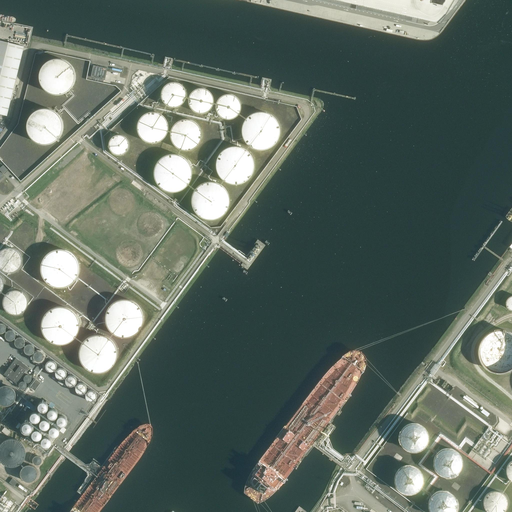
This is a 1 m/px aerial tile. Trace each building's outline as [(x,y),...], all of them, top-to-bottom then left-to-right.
[(24,46),(0,40),(0,114),(7,116),(24,46)] [(49,61),(45,63),(42,67),(40,71),(39,75),(39,80),(41,85),(44,88),(47,91),(51,94),(56,94),(61,94),(65,93),(69,90),(72,86),(74,82),(75,78),(75,73),(73,69),(71,65),(67,62),(63,60),(58,59),(54,59),(49,61)] [(105,80),(107,68),(93,65),(90,77),(105,80)] [(183,86),(182,85),(181,85),(180,84),(179,83),(178,83),(177,83),(176,82),(175,82),(174,82),(173,82),(172,82),(171,82),(170,83),(169,83),(168,83),(167,84),(166,85),(165,85),(164,86),(163,87),(163,88),(162,89),(162,90),(161,91),(161,92),(161,93),(161,94),(161,95),(161,96),(161,97),(161,98),(162,99),(162,100),(163,101),(163,102),(164,103),(165,104),(166,105),(167,105),(167,106),(168,106),(169,106),(170,107),(171,107),(172,107),(173,107),(174,107),(175,107),(176,107),(177,107),(178,106),(179,106),(180,106),(180,105),(181,105),(182,104),(183,103),(184,102),(184,101),(185,100),(185,99),(186,98),(186,97),(186,96),(186,95),(186,94),(186,93),(186,92),(186,91),(185,91),(185,90),(185,89),(184,88),(184,87),(183,87),(183,86)] [(211,94),(211,93),(210,92),(209,91),(208,90),(207,90),(207,89),(206,89),(205,89),(204,88),(203,88),(202,88),(201,88),(200,88),(199,88),(198,88),(197,88),(196,89),(195,89),(194,90),(193,90),(192,91),(192,92),(191,92),(190,93),(190,94),(189,95),(189,96),(189,97),(188,98),(188,99),(188,100),(188,101),(188,102),(188,103),(189,104),(189,105),(189,106),(190,107),(190,108),(191,108),(191,109),(192,110),(193,110),(194,111),(195,112),(196,112),(197,113),(198,113),(199,113),(200,113),(201,113),(202,113),(203,113),(204,113),(205,113),(205,112),(206,112),(207,111),(208,111),(209,110),(210,109),(211,108),(211,107),(212,107),(212,106),(213,105),(213,104),(213,103),(213,102),(213,101),(213,100),(213,99),(213,98),(213,97),(213,96),(212,96),(212,95),(211,94)] [(240,112),(240,111),(240,110),(241,109),(241,108),(241,107),(241,106),(241,105),(240,104),(240,103),(240,102),(239,101),(239,100),(238,99),(238,98),(237,97),(236,97),(235,96),(234,96),(234,95),(233,95),(232,94),(231,94),(230,94),(229,94),(228,94),(227,94),(226,94),(225,94),(224,95),(223,95),(222,95),(221,96),(220,97),(219,97),(219,98),(218,99),(217,100),(217,101),(216,101),(216,102),(216,103),(216,104),(215,105),(215,106),(215,107),(216,108),(216,109),(216,110),(216,111),(217,112),(217,113),(218,114),(219,115),(219,116),(220,116),(221,117),(222,117),(223,118),(224,119),(225,119),(226,119),(227,119),(228,119),(230,119),(231,119),(232,119),(232,118),(233,118),(234,118),(235,117),(236,116),(237,116),(238,115),(238,114),(239,113),(239,112),(240,112)] [(96,97),(91,102),(93,104),(91,106),(94,110),(93,111),(91,109),(92,111),(91,112),(94,115),(109,102),(103,95),(98,99),(96,97)] [(37,110),(33,113),(30,116),(28,121),(27,126),(27,130),(28,133),(31,137),(32,139),(36,142),(39,143),(43,144),(48,144),(52,143),(56,140),(59,137),(61,133),(63,129),(63,123),(61,119),(59,115),(56,112),(50,109),(43,108),(37,110)] [(279,127),(279,126),(279,125),(278,123),(278,122),(277,121),(277,120),(276,119),(275,118),(274,117),(273,116),(272,115),(271,115),(270,114),(269,114),(268,113),(267,113),(266,112),(265,112),(264,112),(263,112),(262,111),(260,111),(259,111),(258,112),(257,112),(256,112),(255,112),(254,113),(253,113),(252,114),(251,114),(250,115),(249,115),(248,116),(247,117),(246,118),(246,119),(245,120),(244,121),(244,122),(243,123),(243,124),(242,125),(242,126),(242,127),(242,128),(241,129),(241,130),(241,131),(242,133),(242,134),(242,135),(242,136),(243,137),(243,138),(243,139),(244,140),(245,141),(245,142),(246,143),(247,144),(248,145),(249,146),(250,147),(251,147),(252,148),(253,148),(254,149),(256,149),(257,149),(258,149),(259,150),(260,150),(261,150),(262,150),(264,149),(265,149),(266,149),(267,149),(268,148),(269,148),(270,147),(271,147),(272,146),(273,145),(274,145),(275,144),(275,143),(276,142),(277,141),(277,140),(278,139),(278,138),(279,137),(279,136),(279,135),(280,134),(280,132),(280,131),(280,130),(280,129),(280,128),(279,127)] [(137,124),(137,125),(137,126),(137,127),(137,128),(137,129),(137,130),(137,131),(138,132),(138,133),(138,134),(139,135),(139,136),(140,137),(141,137),(141,138),(142,139),(143,140),(144,140),(144,141),(145,141),(146,142),(147,142),(148,142),(149,143),(150,143),(151,143),(152,143),(153,143),(154,143),(155,143),(156,142),(157,142),(158,142),(159,141),(160,141),(161,140),(162,140),(163,139),(164,138),(165,137),(166,136),(166,135),(167,134),(167,133),(167,132),(168,131),(168,130),(168,129),(168,128),(168,127),(168,126),(168,125),(168,124),(168,123),(167,122),(167,121),(166,120),(166,119),(165,118),(164,117),(163,116),(163,115),(162,115),(161,114),(160,114),(159,113),(158,113),(157,112),(156,112),(155,112),(154,112),(153,112),(152,112),(151,112),(150,112),(149,112),(148,112),(147,113),(146,113),(145,113),(144,114),(143,115),(142,116),(141,117),(140,117),(140,118),(139,119),(139,120),(138,121),(138,122),(137,123),(137,124)] [(199,127),(198,126),(198,125),(197,124),(196,123),(195,122),(194,122),(193,121),(192,121),(191,120),(190,120),(189,120),(188,119),(187,119),(186,119),(185,119),(184,119),(183,119),(182,120),(181,120),(180,120),(179,121),(178,121),(177,122),(176,123),(175,123),(174,124),(173,125),(173,126),(172,127),(172,128),(171,129),(171,130),(170,131),(170,132),(170,133),(170,134),(170,135),(170,136),(170,137),(170,138),(171,139),(171,140),(171,141),(172,142),(173,143),(173,144),(174,145),(175,146),(175,147),(176,147),(177,148),(178,148),(179,149),(180,149),(181,150),(182,150),(183,150),(185,150),(186,150),(187,150),(188,150),(189,150),(190,150),(191,149),(192,149),(193,148),(194,148),(195,147),(196,147),(197,146),(197,145),(198,144),(199,143),(199,142),(200,141),(200,140),(201,139),(201,138),(201,137),(201,136),(201,135),(201,134),(201,133),(201,132),(201,131),(200,129),(200,128),(199,127)] [(129,145),(129,144),(129,143),(129,142),(128,142),(128,141),(128,140),(127,139),(127,138),(126,138),(125,137),(125,136),(124,136),(123,136),(122,135),(121,135),(120,135),(119,135),(118,135),(117,135),(116,135),(115,135),(114,136),(113,136),(113,137),(112,137),(111,138),(111,139),(110,139),(110,140),(109,141),(109,142),(109,143),(109,144),(109,145),(109,146),(109,147),(109,148),(110,149),(110,150),(111,151),(112,152),(113,153),(114,154),(115,154),(116,154),(117,155),(118,155),(119,155),(120,155),(121,154),(122,154),(123,154),(124,153),(125,153),(125,152),(126,152),(127,151),(127,150),(128,150),(128,149),(128,148),(129,147),(129,146),(129,145)] [(218,156),(217,157),(217,158),(216,159),(216,161),(216,162),(216,163),(216,164),(216,165),(216,166),(216,167),(216,168),(216,170),(216,171),(217,172),(217,173),(218,174),(218,175),(219,176),(220,177),(220,178),(221,178),(222,179),(223,180),(224,181),(225,181),(226,182),(227,182),(228,183),(229,183),(230,183),(231,184),(232,184),(233,184),(234,184),(235,184),(237,184),(238,184),(239,184),(240,183),(241,183),(242,183),(243,182),(244,182),(245,181),(246,181),(247,180),(248,179),(249,178),(249,177),(250,177),(251,176),(251,175),(252,174),(252,173),(253,172),(253,171),(253,169),(254,168),(254,167),(254,166),(254,165),(254,164),(254,163),(254,162),(253,160),(253,159),(253,158),(252,157),(252,156),(251,155),(251,154),(250,153),(249,152),(248,152),(248,151),(247,150),(246,149),(245,149),(244,148),(243,148),(242,147),(241,147),(240,147),(239,146),(238,146),(236,146),(235,146),(234,146),(233,146),(232,146),(231,146),(230,147),(229,147),(228,147),(226,148),(225,148),(224,149),(223,150),(222,151),(221,152),(220,153),(219,154),(218,155),(218,156)] [(176,192),(178,191),(179,191),(180,191),(181,190),(182,190),(183,189),(184,188),(185,188),(186,187),(187,186),(187,185),(188,184),(189,183),(190,182),(190,181),(191,180),(191,179),(191,178),(192,176),(192,175),(192,174),(192,173),(192,172),(192,170),(192,169),(191,168),(191,167),(191,166),(190,165),(189,164),(189,163),(188,162),(187,161),(187,160),(186,159),(185,158),(184,157),(183,157),(182,156),(181,156),(180,155),(179,155),(178,154),(176,154),(175,154),(174,154),(173,154),(172,154),(170,154),(169,154),(168,154),(167,155),(166,155),(165,156),(164,156),(163,157),(162,157),(161,158),(160,159),(159,160),(158,161),(157,162),(157,163),(156,164),(155,165),(155,166),(155,167),(154,168),(154,169),(154,170),(154,172),(154,173),(154,174),(154,175),(154,176),(154,178),(155,179),(155,180),(155,181),(156,182),(157,183),(157,184),(158,185),(159,186),(160,187),(161,188),(162,188),(163,189),(164,190),(165,190),(166,191),(167,191),(168,191),(169,192),(170,192),(172,192),(173,192),(174,192),(175,192),(176,192)] [(228,194),(228,193),(227,192),(227,191),(226,190),(225,189),(225,188),(224,187),(223,186),(222,185),(221,185),(220,184),(219,184),(218,183),(217,183),(216,182),(215,182),(214,182),(213,182),(211,181),(210,181),(209,181),(208,182),(207,182),(206,182),(205,182),(204,183),(202,183),(201,184),(200,184),(199,185),(198,186),(197,187),(196,188),(195,189),(195,190),(194,191),(193,192),(193,193),(192,194),(192,195),(192,196),(192,197),(191,198),(191,199),(191,200),(191,202),(191,203),(191,204),(192,205),(192,206),(192,207),(193,208),(193,209),(194,210),(195,211),(195,212),(196,213),(197,214),(198,215),(199,216),(200,217),(201,217),(202,218),(203,218),(205,219),(206,219),(207,219),(208,219),(209,219),(210,219),(211,219),(213,219),(214,219),(215,219),(216,219),(217,218),(218,218),(219,217),(220,217),(221,216),(222,215),(223,215),(224,214),(225,213),(225,212),(226,211),(227,210),(227,209),(228,208),(228,207),(229,206),(229,205),(229,204),(229,203),(229,202),(229,200),(229,199),(229,198),(229,197),(229,196),(229,195),(228,194)] [(159,234),(160,233),(161,232),(161,231),(162,230),(162,229),(162,228),(163,227),(163,226),(163,225),(163,224),(163,223),(162,222),(162,221),(162,220),(161,219),(161,218),(160,217),(159,216),(159,215),(158,215),(157,214),(156,214),(155,213),(154,213),(153,212),(152,212),(151,212),(150,212),(149,212),(148,212),(147,212),(146,213),(145,213),(144,214),(143,214),(143,215),(142,215),(141,216),(140,216),(140,217),(139,218),(139,219),(138,220),(138,221),(138,222),(137,222),(137,223),(137,224),(137,225),(137,226),(138,227),(138,228),(138,229),(138,230),(139,231),(139,232),(140,232),(140,233),(141,234),(142,235),(143,235),(143,236),(144,236),(145,237),(146,237),(147,237),(148,237),(149,238),(150,238),(151,238),(152,237),(153,237),(154,237),(155,237),(155,236),(156,236),(157,235),(158,235),(159,234)] [(139,245),(138,244),(137,243),(136,243),(135,242),(134,242),(134,241),(133,241),(132,241),(131,241),(130,241),(129,241),(128,241),(127,241),(126,241),(125,241),(124,242),(123,242),(122,243),(121,243),(120,244),(120,245),(119,246),(118,247),(118,248),(117,249),(117,250),(117,251),(117,252),(116,252),(116,253),(116,254),(117,255),(117,256),(117,257),(117,258),(118,259),(118,260),(119,260),(119,261),(120,262),(120,263),(121,263),(122,264),(123,264),(124,265),(125,265),(126,266),(127,266),(128,266),(129,266),(130,266),(131,266),(132,266),(133,266),(134,265),(135,265),(136,264),(137,264),(138,263),(138,262),(139,262),(140,261),(140,260),(141,259),(141,258),(141,257),(142,257),(142,256),(142,255),(142,254),(142,253),(142,252),(142,251),(142,250),(141,249),(141,248),(141,247),(140,247),(140,246),(139,245)] [(15,271),(16,271),(17,270),(18,269),(19,268),(20,267),(20,266),(21,265),(21,264),(22,263),(22,262),(22,261),(22,260),(22,259),(22,258),(22,257),(21,256),(21,255),(20,254),(20,253),(19,252),(18,251),(18,250),(17,250),(16,249),(15,249),(14,248),(13,248),(12,247),(11,247),(10,247),(9,247),(8,247),(7,247),(6,247),(5,248),(4,248),(3,249),(2,249),(1,250),(0,251),(0,268),(1,269),(1,270),(2,270),(3,271),(4,271),(4,272),(5,272),(6,272),(7,272),(8,272),(9,273),(10,273),(11,272),(12,272),(13,272),(14,271),(15,271)] [(65,250),(64,249),(62,249),(61,249),(60,249),(59,249),(58,249),(57,249),(56,250),(55,250),(54,250),(52,251),(51,251),(50,251),(49,252),(49,253),(48,253),(47,254),(46,255),(45,256),(45,257),(44,258),(43,258),(43,259),(42,260),(42,262),(41,263),(41,264),(41,265),(41,266),(41,267),(41,268),(41,269),(41,270),(41,272),(41,273),(42,274),(42,275),(42,276),(43,277),(43,278),(44,279),(45,280),(45,281),(46,281),(47,282),(48,283),(49,284),(50,284),(51,285),(52,285),(53,286),(54,286),(55,286),(56,287),(57,287),(58,287),(59,287),(60,287),(61,287),(63,287),(64,287),(65,286),(66,286),(67,286),(68,285),(69,285),(70,284),(71,283),(72,283),(73,282),(73,281),(74,280),(75,280),(76,279),(76,278),(77,277),(77,276),(78,275),(78,274),(78,272),(78,271),(79,270),(79,269),(79,268),(79,267),(79,266),(78,265),(78,264),(78,262),(77,261),(77,260),(77,259),(76,258),(75,257),(75,256),(74,256),(73,255),(72,254),(72,253),(71,253),(70,252),(69,251),(68,251),(67,250),(66,250),(65,250)] [(28,305),(28,304),(28,303),(28,302),(28,301),(28,300),(27,299),(27,298),(27,297),(26,296),(26,295),(25,294),(24,293),(23,292),(22,292),(22,291),(21,291),(20,290),(19,290),(18,290),(17,290),(16,289),(15,289),(14,289),(13,290),(12,290),(11,290),(10,290),(9,291),(8,291),(8,292),(7,293),(6,293),(6,294),(5,295),(4,296),(4,297),(3,298),(3,299),(3,300),(3,301),(3,302),(3,303),(3,304),(3,305),(4,306),(4,307),(4,308),(5,309),(5,310),(6,310),(7,311),(7,312),(8,312),(9,313),(10,313),(11,314),(12,314),(13,314),(14,314),(15,314),(16,314),(17,314),(18,314),(19,314),(20,314),(20,313),(21,313),(22,312),(23,312),(24,311),(25,310),(26,309),(26,308),(27,307),(27,306),(27,305),(28,305)] [(143,320),(143,319),(143,317),(143,316),(143,315),(143,314),(143,313),(142,312),(142,311),(141,310),(141,309),(140,308),(140,307),(139,306),(138,305),(137,304),(136,303),(135,302),(134,301),(133,301),(132,300),(130,300),(129,300),(128,299),(127,299),(126,299),(125,299),(124,299),(123,299),(121,299),(120,299),(119,300),(118,300),(117,300),(116,301),(115,301),(114,302),(113,303),(112,303),(111,304),(110,305),(110,306),(109,307),(108,308),(108,309),(107,310),(107,311),(106,312),(106,313),(105,314),(105,315),(105,316),(105,317),(105,318),(105,320),(105,321),(105,322),(106,323),(106,324),(106,325),(107,326),(107,327),(108,328),(109,329),(109,330),(110,331),(111,332),(112,333),(113,333),(114,334),(115,335),(116,335),(117,336),(118,336),(119,336),(120,337),(121,337),(122,337),(123,337),(125,337),(126,337),(127,337),(128,337),(129,336),(130,336),(131,336),(132,335),(133,335),(134,334),(135,333),(136,333),(137,332),(138,331),(139,330),(139,329),(140,328),(141,327),(141,326),(142,325),(142,324),(143,323),(143,322),(143,321),(143,320)] [(73,311),(72,310),(71,310),(70,309),(69,308),(68,308),(67,307),(66,307),(64,307),(63,306),(62,306),(61,306),(60,306),(59,306),(57,306),(56,307),(55,307),(54,307),(53,308),(52,308),(51,309),(50,309),(49,310),(48,311),(47,311),(46,312),(45,313),(45,314),(44,315),(44,316),(43,317),(43,318),(42,319),(42,320),(42,322),(41,323),(41,324),(41,325),(41,326),(41,327),(41,329),(42,330),(42,331),(42,332),(43,333),(43,334),(44,335),(45,336),(45,337),(46,338),(47,339),(48,340),(49,340),(50,341),(51,342),(52,342),(53,343),(54,343),(55,344),(56,344),(57,344),(58,344),(59,344),(61,344),(62,344),(63,344),(64,344),(65,344),(66,343),(67,343),(69,342),(70,342),(71,341),(72,341),(72,340),(73,339),(74,338),(75,337),(76,336),(76,335),(77,334),(77,333),(78,332),(78,331),(79,330),(79,329),(79,328),(79,327),(79,325),(79,324),(79,323),(79,322),(79,321),(78,320),(78,319),(78,317),(77,316),(77,315),(76,314),(75,313),(74,313),(74,312),(73,311)] [(8,339),(8,340),(9,340),(10,340),(11,340),(12,340),(13,340),(13,339),(14,339),(14,338),(15,338),(15,337),(15,336),(16,336),(16,335),(16,334),(15,334),(15,333),(15,332),(14,332),(14,331),(13,330),(12,330),(11,330),(10,330),(9,330),(8,330),(8,331),(7,331),(7,332),(6,332),(6,333),(6,334),(5,334),(5,335),(5,336),(6,336),(6,337),(6,338),(7,339),(8,339)] [(511,333),(511,332),(510,332),(509,331),(508,331),(507,331),(505,331),(504,330),(503,330),(501,330),(500,330),(499,330),(497,330),(496,331),(495,331),(494,331),(493,332),(492,332),(491,333),(490,333),(489,334),(488,335),(487,335),(486,336),(486,337),(485,338),(484,339),(483,340),(483,341),(482,342),(482,343),(481,344),(481,345),(481,346),(481,347),(480,348),(480,349),(480,350),(480,352),(480,353),(480,354),(481,355),(481,356),(481,357),(481,358),(482,359),(482,360),(482,361),(483,361),(483,362),(484,363),(484,364),(485,365),(486,365),(487,366),(488,367),(489,368),(490,369),(491,370),(493,370),(494,371),(496,371),(498,372),(499,372),(501,372),(502,372),(503,372),(504,372),(505,372),(507,371),(509,371),(510,370),(511,369),(511,333)] [(116,348),(116,347),(116,346),(115,345),(115,344),(114,343),(113,342),(113,341),(112,340),(111,340),(110,339),(109,338),(108,337),(107,337),(106,336),(105,336),(104,335),(103,335),(102,335),(101,335),(100,334),(99,334),(98,334),(97,334),(95,335),(94,335),(93,335),(92,335),(91,336),(90,336),(89,337),(88,337),(87,338),(86,339),(85,339),(84,340),(84,341),(83,342),(82,343),(82,344),(81,345),(81,346),(80,347),(80,348),(79,349),(79,350),(79,351),(79,352),(79,353),(79,355),(79,356),(79,357),(80,358),(80,359),(80,360),(81,361),(81,362),(82,363),(82,364),(83,365),(84,366),(84,367),(85,368),(86,368),(87,369),(88,370),(89,370),(90,371),(91,371),(92,371),(93,372),(94,372),(96,372),(97,372),(98,372),(99,372),(100,372),(101,372),(102,372),(103,372),(105,371),(106,371),(107,370),(108,370),(109,369),(110,368),(111,367),(112,366),(113,365),(113,364),(114,364),(115,363),(115,362),(116,360),(116,359),(116,358),(117,357),(117,356),(117,355),(117,354),(117,353),(117,352),(117,350),(117,349),(116,348)] [(20,347),(21,347),(22,347),(23,347),(23,346),(24,346),(24,345),(25,344),(25,343),(25,342),(25,341),(25,340),(24,339),(23,338),(22,337),(21,337),(20,337),(19,337),(18,337),(17,338),(16,338),(16,339),(15,340),(15,341),(15,342),(15,343),(15,344),(16,345),(16,346),(17,346),(18,347),(19,347),(20,347)] [(25,352),(26,353),(27,354),(28,354),(29,354),(30,354),(31,354),(32,354),(32,353),(33,353),(33,352),(34,352),(34,351),(34,350),(35,349),(34,348),(34,347),(34,346),(33,345),(32,345),(32,344),(31,344),(30,344),(29,344),(28,344),(27,344),(26,345),(25,346),(24,347),(24,348),(24,349),(24,350),(24,351),(25,351),(25,352)] [(37,361),(38,361),(39,361),(40,361),(41,361),(41,360),(42,360),(43,359),(43,358),(44,357),(44,356),(44,355),(44,354),(43,354),(43,353),(42,352),(41,351),(40,351),(39,351),(38,351),(37,351),(36,351),(36,352),(35,352),(34,353),(34,354),(34,355),(34,356),(34,357),(34,358),(34,359),(35,359),(35,360),(36,360),(37,361)] [(16,383),(26,370),(28,367),(16,358),(9,367),(4,374),(16,383)] [(51,371),(52,371),(53,371),(53,370),(54,370),(55,369),(55,368),(56,368),(56,367),(56,366),(56,365),(56,364),(56,363),(55,363),(55,362),(54,361),(53,361),(52,360),(51,360),(50,360),(49,360),(49,361),(48,361),(47,361),(47,362),(46,363),(46,364),(45,364),(45,365),(45,366),(45,367),(46,368),(46,369),(47,369),(47,370),(48,370),(49,371),(50,371),(51,371)] [(61,379),(62,379),(63,378),(64,378),(65,377),(66,376),(66,375),(66,374),(66,373),(66,372),(66,371),(65,370),(65,369),(64,369),(63,368),(62,368),(61,368),(60,368),(59,368),(58,369),(57,369),(57,370),(56,370),(56,371),(56,372),(55,372),(55,373),(55,374),(56,375),(56,376),(57,377),(58,378),(59,378),(59,379),(60,379),(61,379)] [(72,386),(73,386),(74,385),(75,385),(75,384),(76,383),(76,382),(76,381),(76,380),(76,379),(76,378),(75,377),(74,376),(73,376),(72,375),(71,375),(70,375),(69,376),(68,376),(67,377),(66,378),(66,379),(66,380),(66,381),(66,382),(66,383),(67,384),(67,385),(68,385),(68,386),(69,386),(70,386),(71,386),(72,386)] [(41,382),(36,379),(30,387),(34,391),(41,382)] [(82,394),(83,393),(84,393),(84,392),(85,392),(85,391),(86,391),(86,390),(86,389),(86,388),(86,387),(86,386),(86,385),(85,385),(85,384),(84,384),(83,383),(82,383),(81,383),(80,383),(79,383),(78,383),(78,384),(77,384),(77,385),(76,385),(76,386),(76,387),(76,388),(76,389),(76,390),(76,391),(77,391),(77,392),(78,393),(79,393),(80,393),(80,394),(81,394),(82,394)] [(15,393),(15,392),(15,391),(14,391),(14,390),(13,389),(13,388),(12,388),(11,387),(10,387),(9,386),(8,386),(7,386),(6,386),(5,386),(4,386),(3,386),(2,386),(1,387),(0,387),(0,404),(1,405),(2,405),(3,406),(4,406),(5,406),(6,406),(8,406),(9,405),(10,405),(11,404),(12,404),(12,403),(13,402),(14,402),(14,401),(15,400),(15,399),(15,398),(16,397),(16,396),(16,395),(16,394),(15,393)] [(92,401),(93,401),(93,400),(94,400),(95,400),(95,399),(96,398),(96,397),(96,396),(97,396),(96,395),(96,394),(96,393),(95,392),(94,391),(93,391),(93,390),(92,390),(91,390),(90,390),(89,390),(88,391),(87,392),(86,392),(86,393),(86,394),(86,395),(86,396),(86,397),(86,398),(87,399),(87,400),(88,400),(89,400),(89,401),(90,401),(91,401),(92,401)] [(25,401),(22,406),(29,411),(32,406),(25,401)] [(43,412),(44,412),(45,411),(46,411),(47,410),(47,409),(48,409),(48,408),(48,407),(48,406),(48,405),(48,404),(47,404),(47,403),(46,402),(45,402),(44,401),(43,401),(42,401),(41,402),(40,402),(40,403),(39,403),(39,404),(38,404),(38,405),(38,406),(38,407),(38,408),(38,409),(39,409),(39,410),(40,410),(40,411),(41,411),(42,412),(43,412)] [(14,419),(20,410),(15,407),(6,420),(15,427),(16,427),(18,423),(19,422),(14,419)] [(52,419),(53,419),(54,419),(54,418),(55,418),(56,417),(57,417),(57,416),(57,415),(58,415),(58,414),(58,413),(58,412),(57,412),(57,411),(57,410),(56,410),(55,409),(54,409),(53,408),(52,408),(51,409),(50,409),(49,410),(48,411),(48,412),(47,413),(47,414),(47,415),(48,415),(48,416),(48,417),(49,417),(50,418),(51,418),(51,419),(52,419)] [(35,422),(36,422),(37,422),(38,421),(39,421),(39,420),(40,419),(40,418),(40,417),(40,416),(40,415),(40,414),(39,414),(39,413),(38,412),(37,412),(36,412),(35,412),(34,412),(33,412),(32,412),(32,413),(31,413),(31,414),(30,415),(30,416),(30,417),(30,418),(31,419),(31,420),(32,421),(33,421),(33,422),(34,422),(35,422)] [(62,426),(63,426),(64,426),(64,425),(65,425),(66,424),(67,424),(67,423),(67,422),(67,421),(67,420),(67,419),(67,418),(66,417),(65,417),(65,416),(64,416),(63,416),(62,415),(62,416),(61,416),(60,416),(59,416),(59,417),(58,417),(58,418),(57,419),(57,420),(57,421),(57,422),(58,423),(58,424),(59,425),(60,425),(61,426),(62,426)] [(44,429),(45,429),(46,429),(47,429),(48,428),(49,428),(49,427),(50,426),(50,425),(50,424),(50,423),(50,422),(49,422),(49,421),(48,420),(47,419),(46,419),(45,419),(44,419),(43,419),(42,420),(41,421),(40,422),(40,423),(40,424),(40,425),(40,426),(40,427),(41,427),(41,428),(42,428),(42,429),(43,429),(44,429)] [(27,432),(28,432),(29,432),(30,432),(31,431),(31,430),(32,430),(32,429),(32,428),(33,428),(33,427),(32,426),(32,425),(32,424),(31,424),(31,423),(30,423),(29,422),(28,422),(27,422),(26,422),(25,423),(24,423),(24,424),(23,424),(23,425),(22,426),(22,427),(22,428),(22,429),(23,429),(23,430),(24,431),(25,432),(26,432),(27,432)] [(400,422),(399,449),(427,450),(427,423),(400,422)] [(53,436),(54,436),(55,436),(56,436),(57,436),(57,435),(58,435),(58,434),(59,434),(59,433),(59,432),(59,431),(59,430),(59,429),(58,428),(58,427),(57,427),(56,426),(55,426),(54,426),(53,426),(52,426),(51,427),(50,428),(50,429),(49,429),(49,430),(49,431),(49,432),(49,433),(50,434),(50,435),(51,435),(51,436),(52,436),(53,436)] [(36,440),(37,440),(38,440),(39,439),(40,439),(40,438),(41,438),(41,437),(42,436),(42,435),(42,434),(42,433),(41,432),(41,431),(40,431),(40,430),(39,430),(38,430),(38,429),(37,429),(36,429),(35,430),(34,430),(34,431),(33,431),(33,432),(32,432),(32,433),(32,434),(32,435),(32,436),(32,437),(33,438),(34,439),(35,439),(35,440),(36,440)] [(495,438),(494,438),(493,437),(492,436),(491,436),(490,436),(489,435),(488,435),(487,435),(486,435),(485,435),(484,436),(482,436),(481,437),(480,437),(479,438),(478,439),(477,440),(477,441),(476,442),(475,443),(475,444),(475,445),(475,446),(475,447),(475,448),(475,449),(475,450),(475,451),(475,452),(476,453),(476,454),(477,455),(478,456),(479,457),(480,458),(481,458),(482,459),(483,459),(484,460),(485,460),(487,460),(488,460),(490,460),(490,459),(491,459),(492,459),(493,458),(494,458),(494,457),(495,457),(496,456),(497,455),(497,454),(498,454),(498,452),(499,451),(499,449),(499,448),(499,447),(499,446),(499,445),(499,444),(498,443),(498,442),(497,441),(497,440),(496,440),(495,439),(495,438)] [(46,447),(47,447),(48,446),(49,446),(50,445),(51,445),(51,444),(51,443),(51,442),(51,441),(51,440),(51,439),(50,438),(49,437),(48,437),(47,437),(47,436),(46,436),(45,437),(44,437),(43,437),(43,438),(42,438),(42,439),(41,440),(41,441),(41,442),(41,443),(42,444),(42,445),(43,446),(44,446),(45,447),(46,447)] [(20,441),(19,441),(18,440),(17,439),(15,439),(14,439),(13,439),(12,438),(11,438),(10,439),(9,439),(8,439),(7,439),(6,440),(5,440),(4,441),(3,441),(2,442),(2,443),(1,443),(0,444),(0,460),(0,461),(1,462),(2,463),(3,464),(4,464),(5,465),(6,466),(7,466),(9,466),(9,467),(10,467),(12,467),(13,467),(14,467),(15,466),(16,466),(17,466),(18,465),(19,465),(19,464),(20,464),(21,463),(22,463),(22,462),(23,462),(23,461),(24,460),(24,459),(25,458),(25,457),(25,456),(26,455),(26,454),(26,453),(26,452),(26,451),(26,450),(25,449),(25,448),(25,447),(24,446),(23,445),(23,444),(22,443),(21,442),(20,441)] [(433,463),(436,477),(462,473),(457,445),(439,449),(438,448),(428,450),(429,456),(425,457),(427,464),(433,463)] [(37,465),(38,465),(39,465),(40,464),(41,464),(41,463),(41,462),(42,462),(42,461),(42,460),(42,459),(41,458),(41,457),(40,457),(40,456),(39,456),(38,456),(37,456),(36,456),(35,456),(34,457),(33,458),(33,459),(32,460),(32,461),(33,461),(33,462),(33,463),(34,464),(35,464),(35,465),(36,465),(37,465)] [(394,471),(395,484),(401,493),(414,493),(426,484),(423,480),(423,475),(414,463),(404,464),(394,471)] [(37,470),(36,469),(36,468),(35,467),(35,466),(34,466),(33,466),(33,465),(32,465),(31,465),(30,464),(29,464),(28,464),(27,465),(26,465),(25,465),(24,466),(23,467),(22,467),(22,468),(21,468),(21,469),(21,470),(20,470),(20,471),(20,472),(20,473),(20,474),(20,475),(20,476),(21,477),(21,478),(22,478),(22,479),(23,480),(24,480),(25,481),(26,481),(26,482),(27,482),(29,482),(30,482),(32,481),(33,481),(34,480),(35,480),(36,479),(36,478),(37,477),(37,476),(37,475),(38,474),(38,473),(38,472),(37,471),(37,470)] [(440,489),(428,494),(428,505),(431,511),(458,511),(458,504),(458,503),(458,504),(452,489),(440,489)] [(507,501),(507,500),(507,499),(507,498),(506,497),(506,496),(505,495),(504,494),(503,493),(502,493),(501,492),(500,492),(500,491),(498,491),(497,491),(496,490),(495,490),(494,490),(493,491),(491,491),(490,491),(489,492),(488,493),(487,493),(486,494),(486,495),(485,495),(485,497),(484,497),(484,498),(483,499),(483,500),(483,501),(483,502),(483,503),(483,504),(483,505),(483,506),(484,507),(484,508),(485,509),(485,510),(486,511),(487,511),(503,511),(504,511),(505,511),(505,510),(506,509),(506,508),(507,507),(507,506),(507,505),(507,504),(507,503),(507,502),(507,501)]
